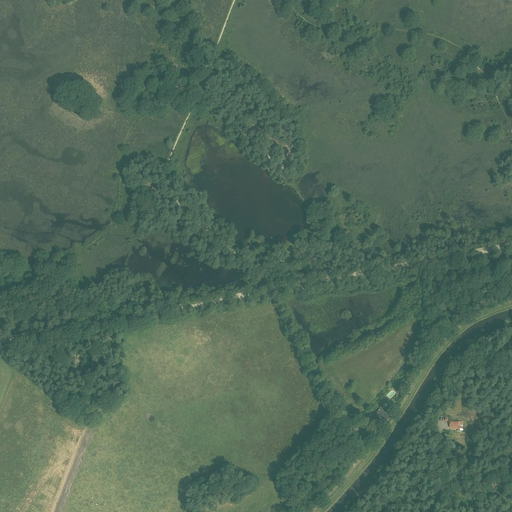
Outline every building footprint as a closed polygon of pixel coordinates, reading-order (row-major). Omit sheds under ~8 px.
[(82,364),(84,356),(78,355),(77,357),(76,356),(76,355),(74,354),(73,357),(75,357),(74,359),(71,358),(70,360),(71,360),(71,361),(71,363),(75,364),(76,362),(79,363),(82,364)] [(395,388),(390,393),(393,397),(399,391),(395,388)] [(98,411),(105,406),(102,403),(101,404),(99,402),(94,406),(98,411)] [(389,419),(386,416),(382,413),(383,411),(381,409),(371,418),(375,422),(373,423),(376,426),(378,424),(382,428),(384,425),(383,425),(389,419)] [(453,421),(449,421),(449,422),(450,422),(450,427),(453,427),(453,429),(457,429),(457,427),(460,427),(460,421),(458,421),(458,422),(453,421)] [(356,437),(354,433),(356,432),(355,430),(358,428),(355,423),(347,428),(353,439),(356,437)] [(226,497),(220,490),(216,493),(221,500),(226,497)]
